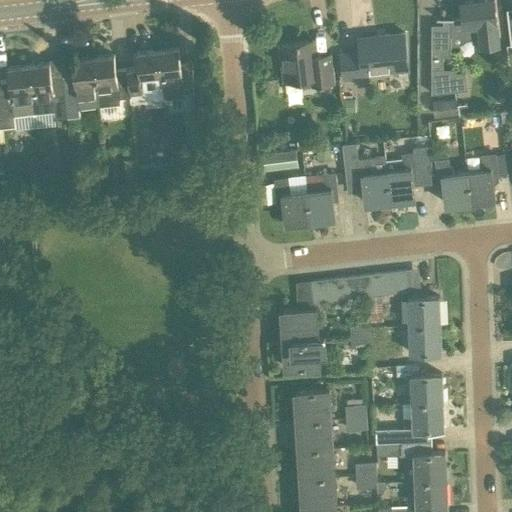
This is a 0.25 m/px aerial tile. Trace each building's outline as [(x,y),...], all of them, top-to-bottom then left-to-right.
[(499,42),(494,0),(476,0),(460,2),(463,24),(479,23),(481,44),(499,42)] [(451,54),(451,16),(443,16),(443,22),(432,22),(431,92),(467,88),(466,73),(466,71),(456,71),(456,67),(443,67),(443,54),(451,54)] [(343,81),(365,78),(365,74),(408,68),(403,32),(382,35),(383,39),(357,43),(358,49),(339,52),(343,81)] [(315,53),(314,40),(280,44),(285,91),(302,89),(301,85),(335,81),(332,51),(315,53)] [(156,48),(162,98),(184,95),(183,89),(193,88),(191,60),(179,61),(177,46),(156,48)] [(131,101),(162,98),(156,48),(135,51),(137,67),(126,68),(129,96),(130,96),(131,101)] [(129,96),(126,68),(115,69),(113,54),(91,56),(97,105),(120,102),(119,97),(129,96)] [(78,107),(97,105),(91,56),(71,58),(72,74),(61,75),(65,117),(79,115),(78,107)] [(65,117),(61,75),(50,77),(49,61),(27,63),(33,112),(55,110),(55,118),(65,117)] [(14,115),(33,112),(27,63),(7,66),(9,83),(0,83),(0,105),(2,127),(16,125),(14,115)] [(435,114),(458,111),(456,98),(433,101),(435,114)] [(298,147),(322,144),(321,132),(297,135),(298,147)] [(384,200),(390,199),(385,159),(386,159),(385,154),(354,157),(352,141),(341,142),(343,160),(344,159),(345,169),(355,169),(356,176),(362,175),(365,202),(384,200)] [(385,159),(390,199),(414,196),(413,180),(419,179),(418,173),(433,172),(430,150),(432,150),(432,144),(413,146),(414,150),(402,152),(402,157),(386,159),(385,159)] [(332,147),(313,147),(313,159),(332,159),(332,147)] [(264,169),(297,166),(295,149),(262,152),(264,169)] [(467,172),(471,200),(495,197),(493,181),(499,180),(496,151),(481,153),(483,170),(467,172)] [(471,200),(467,172),(458,173),(457,158),(449,159),(449,157),(435,158),(438,187),(444,186),(446,203),(471,200)] [(125,180),(136,180),(134,158),(124,159),(125,180)] [(195,158),(186,159),(188,175),(196,174),(195,158)] [(141,180),(168,177),(166,162),(139,165),(141,180)] [(42,188),(70,186),(68,167),(41,168),(42,188)] [(333,200),(339,199),(336,170),(322,172),(324,189),(307,191),(310,218),(335,215),(333,200)] [(7,177),(0,177),(0,198),(9,197),(7,177)] [(307,191),(289,193),(288,178),(276,179),(279,201),(283,201),(286,221),(310,218),(307,191)] [(394,270),(397,292),(409,291),(407,268),(394,270)] [(385,293),(397,292),(394,270),(382,271),(385,293)] [(383,294),(385,293),(382,271),(370,272),(373,295),(383,294)] [(368,296),(373,295),(370,272),(358,274),(361,296),(368,295),(368,296)] [(349,298),(361,296),(358,274),(347,275),(349,298)] [(337,299),(349,298),(347,275),(335,277),(337,299)] [(326,300),(337,299),(335,277),(323,278),(326,300)] [(314,302),(326,300),(323,278),(311,279),(314,302)] [(373,295),(368,296),(370,317),(383,316),(383,294),(373,295)] [(408,324),(440,323),(439,295),(406,296),(408,324)] [(285,337),(318,335),(317,306),(284,308),(285,337)] [(372,332),(372,325),(370,326),(369,320),(349,321),(350,333),(372,332)] [(440,323),(408,324),(409,352),(441,350),(440,323)] [(372,332),(373,345),(374,345),(375,364),(387,363),(385,325),(372,325),(372,332)] [(351,346),(373,345),(372,332),(350,333),(351,346)] [(318,335),(285,337),(287,366),(320,364),(319,353),(327,352),(326,335),(318,335)] [(377,376),(397,376),(397,364),(377,365),(377,376)] [(411,401),(443,400),(442,372),(410,374),(411,401)] [(299,420),(332,418),(330,389),(297,391),(299,420)] [(443,400),(411,401),(412,416),(402,417),(403,426),(412,426),(412,429),(444,428),(443,400)] [(346,417),(367,416),(366,402),(345,403),(346,417)] [(367,416),(346,417),(346,429),(368,428),(367,416)] [(301,449),(333,447),(332,418),(299,420),(301,449)] [(377,442),(400,441),(400,426),(376,427),(377,442)] [(406,480),(450,478),(450,464),(445,465),(445,451),(423,451),(422,440),(400,441),(377,442),(377,454),(405,453),(406,480)] [(302,477),(335,475),(333,447),(301,449),(302,477)] [(355,474),(377,473),(377,460),(355,461),(355,474)] [(377,480),(377,473),(355,474),(356,487),(377,486),(378,486),(377,480)] [(304,506),(337,504),(335,475),(302,477),(304,506)] [(450,478),(406,480),(406,495),(415,495),(415,507),(447,506),(446,492),(451,492),(450,478)]
